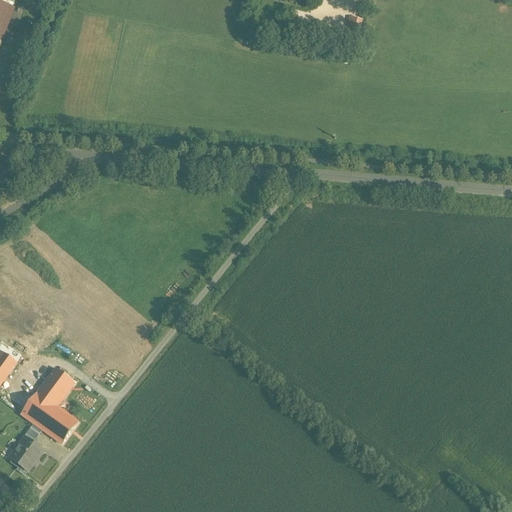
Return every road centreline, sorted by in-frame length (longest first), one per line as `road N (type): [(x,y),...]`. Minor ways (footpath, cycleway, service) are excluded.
road 1 (residential): [(298,173),(26,511)]
road 2 (unclassified): [(298,173),(79,156)]
road 3 (unclassified): [(511,191),(298,173)]
